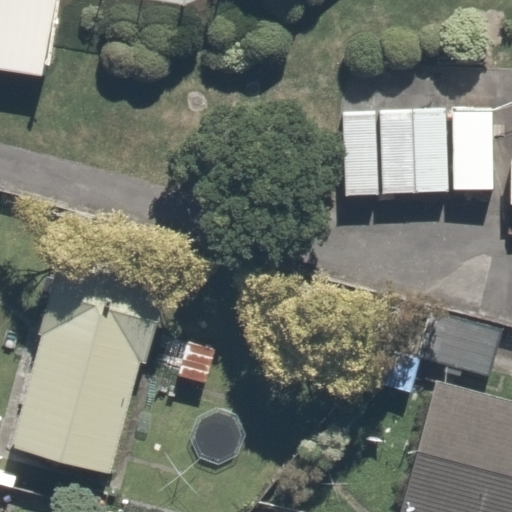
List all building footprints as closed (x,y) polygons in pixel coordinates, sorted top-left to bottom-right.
[(0,0),(0,71),(39,78),(50,0),(0,0)] [(448,193),(445,109),(340,113),(343,197),(448,193)] [(160,301),(52,270),(1,448),(109,479),(160,301)] [(425,300),(409,357),(487,379),(503,322),(425,300)] [(511,511),(511,398),(430,376),(392,511),(511,511)]
